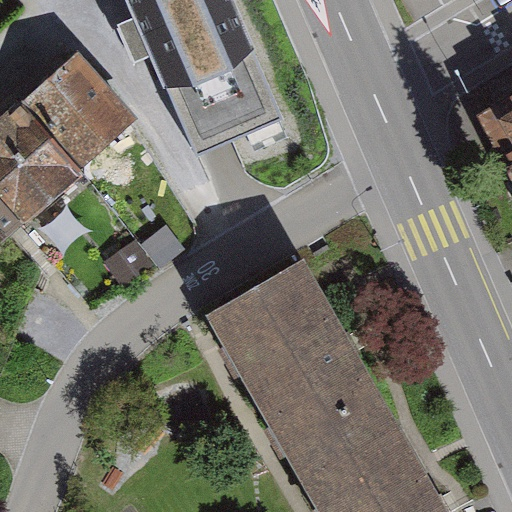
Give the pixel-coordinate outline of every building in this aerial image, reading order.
[(231,0),(126,0),(135,20),(121,29),(134,62),(150,55),(198,156),(281,119),(231,0)] [(511,94),(475,114),(511,184),(511,94)] [(21,104),(0,120),(0,198),(23,225),(26,229),(86,176),(81,171),(21,104)] [(0,244),(23,225),(0,198),(0,244)] [(167,228),(141,249),(157,269),(160,273),(186,252),(167,228)] [(141,249),(138,245),(108,268),(126,292),(157,269),(141,249)] [(443,511),(303,263),(209,316),(320,511),(443,511)]
